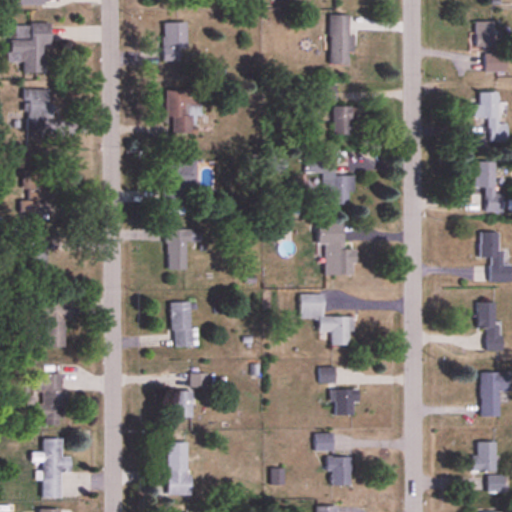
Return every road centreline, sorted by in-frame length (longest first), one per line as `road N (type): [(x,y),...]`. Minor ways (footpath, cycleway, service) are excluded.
road 1 (residential): [(412,511),(408,0)]
road 2 (residential): [(111,511),(108,0)]
